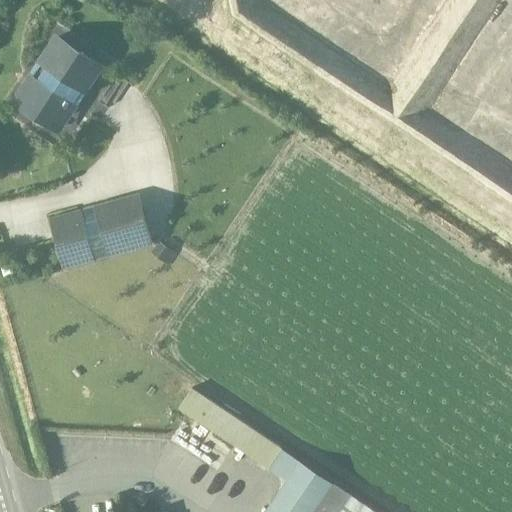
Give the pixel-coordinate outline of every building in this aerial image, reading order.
[(37,80),(20,105),(50,124),(64,104),(71,108),(98,66),(55,38),(30,75),(37,80)] [(51,218),(65,268),(149,244),(135,195),(51,218)] [(0,267),(3,275),(12,273),(10,263),(0,265),(0,267)] [(281,449),(191,388),(177,408),(267,468),(281,449)] [(219,455),(226,444),(195,426),(189,436),(219,455)] [(376,511),(328,479),(305,511),(277,492),(263,511),(376,511)]
